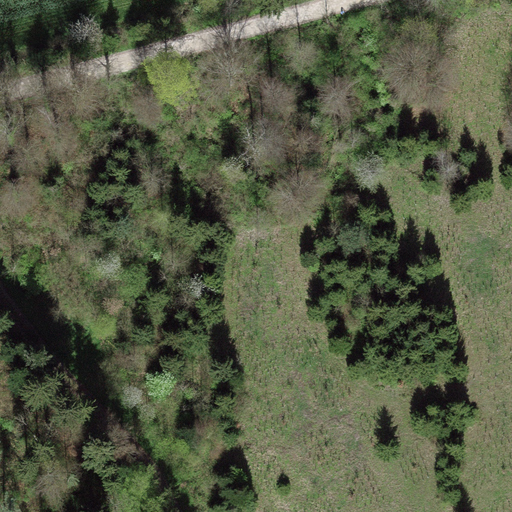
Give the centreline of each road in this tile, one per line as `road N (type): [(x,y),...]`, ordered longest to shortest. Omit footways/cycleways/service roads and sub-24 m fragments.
road 1 (unclassified): [(0,101),(349,0)]
road 2 (track): [(0,286),(152,470),(175,511)]
